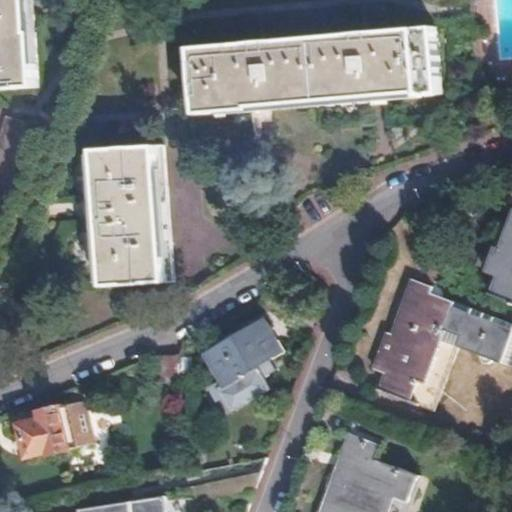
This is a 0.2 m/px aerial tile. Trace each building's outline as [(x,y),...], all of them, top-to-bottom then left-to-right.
[(30,0),(0,0),(0,99),(30,98),(29,79),(33,70),(30,0)] [(445,97),(439,31),(196,50),(201,115),(253,110),(252,107),(390,96),(390,101),(445,97)] [(41,121),(15,113),(0,161),(0,235),(12,210),(41,121)] [(184,126),(113,131),(121,267),(193,262),(184,126)] [(511,230),(504,252),(499,251),(491,274),(503,279),(497,296),(511,301),(511,230)] [(437,290),(411,280),(388,344),(383,342),(373,370),(385,375),(380,389),(435,411),(464,333),(452,327),(460,306),(435,297),(437,290)] [(225,388),(269,362),(284,354),(264,322),(206,357),(224,386),(225,388)] [(167,352),(142,362),(152,389),(177,378),(167,352)] [(275,372),(269,362),(225,388),(224,386),(220,389),(232,410),(245,402),(247,405),(269,391),(263,380),(275,372)] [(233,412),(247,405),(245,402),(232,410),(233,412)] [(82,405),(59,411),(69,453),(92,447),(82,405)] [(69,453),(59,411),(39,416),(39,418),(18,422),(25,460),(48,455),(49,458),(69,453)] [(392,511),(397,500),(409,504),(420,476),(379,460),(383,450),(348,438),(319,511),(392,511)] [(171,511),(170,498),(147,502),(146,499),(135,501),(135,504),(87,511),(171,511)]
